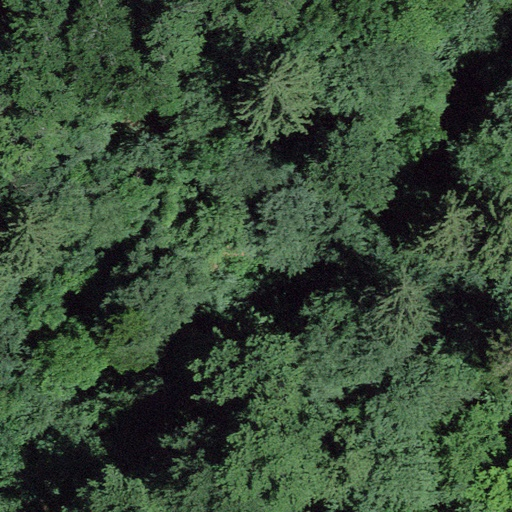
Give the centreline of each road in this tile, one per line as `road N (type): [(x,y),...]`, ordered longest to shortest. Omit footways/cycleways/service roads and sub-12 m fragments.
road 1 (track): [(511,23),(430,114),(263,346),(169,432),(49,511)]
road 2 (track): [(0,43),(53,41),(130,0)]
